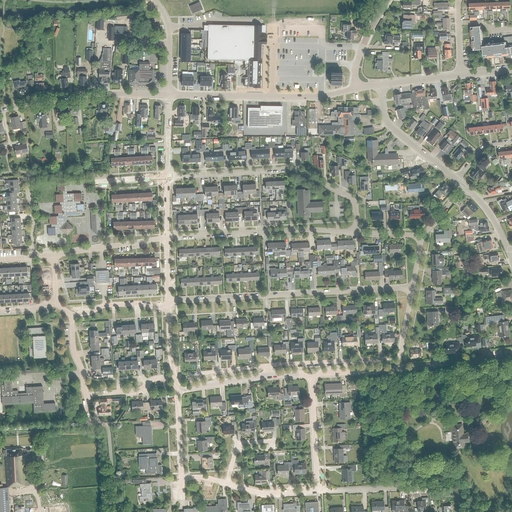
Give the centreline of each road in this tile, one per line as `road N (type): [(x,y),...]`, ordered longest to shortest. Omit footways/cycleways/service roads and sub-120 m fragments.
road 1 (residential): [(168,301),(413,287)]
road 2 (residential): [(167,176),(298,170),(354,201),(355,232)]
road 3 (secondary): [(168,95),(319,97),(357,88)]
road 4 (residential): [(166,237),(355,232)]
road 5 (secondary): [(3,109),(93,94),(168,95)]
road 6 (tertiary): [(456,179),(384,120),(379,83)]
